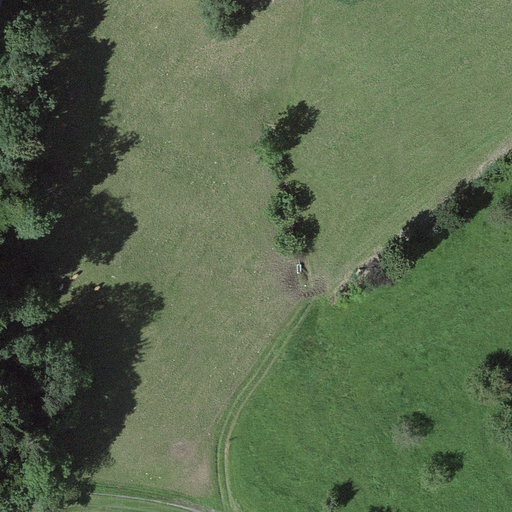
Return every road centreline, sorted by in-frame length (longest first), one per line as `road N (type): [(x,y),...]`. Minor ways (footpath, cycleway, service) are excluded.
road 1 (track): [(233,511),(223,482),(224,440),(309,313)]
road 2 (track): [(189,511),(59,486),(0,487)]
